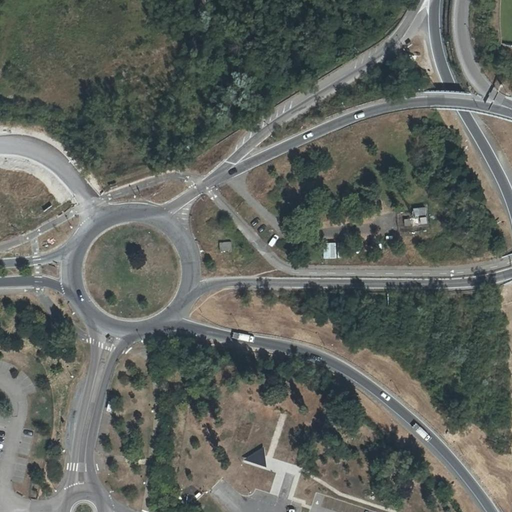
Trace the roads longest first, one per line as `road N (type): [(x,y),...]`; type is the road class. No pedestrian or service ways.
road 1 (motorway): [(168,321),(332,361),(413,422),(490,511)]
road 2 (secondary): [(511,110),(435,101),(388,106),(275,147),(202,186)]
road 3 (secondary): [(189,294),(243,281),(412,284),(511,273)]
road 4 (secondary): [(419,0),(375,60),(268,126),(202,186)]
road 5 (motorway): [(435,0),(443,69),(511,204)]
road 6 (unclassified): [(96,321),(72,495)]
road 7 (unclassified): [(93,493),(91,437),(123,332)]
road 8 (unclassified): [(0,145),(36,148),(99,221)]
road 9 (secondary): [(511,107),(470,67),(462,0)]
